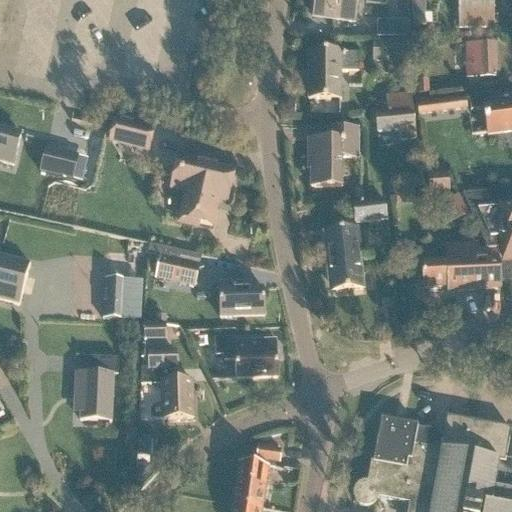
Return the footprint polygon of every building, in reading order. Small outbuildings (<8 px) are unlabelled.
[(316,0),(313,19),(353,24),(356,0),(316,0)] [(458,0),(459,30),(494,30),(493,0),(458,0)] [(424,4),(412,4),(414,28),(426,28),(425,17),(424,4)] [(377,25),(377,41),(393,40),(406,40),(406,24),(377,25)] [(373,43),(373,65),(389,64),(389,76),(408,76),(408,40),(406,40),(393,40),(393,43),(373,43)] [(495,80),(495,46),(465,47),(466,80),(495,80)] [(358,75),(358,57),(341,57),(341,54),(308,54),(308,102),(341,102),(341,75),(358,75)] [(428,84),(416,85),(417,99),(429,98),(428,84)] [(511,133),(511,106),(496,109),(495,95),(468,99),(470,113),(483,112),(486,137),(511,133)] [(387,98),(388,104),(375,106),(377,136),(399,133),(400,143),(416,141),(415,131),(411,103),(410,96),(387,98)] [(466,101),(417,107),(418,118),(467,112),(466,101)] [(152,134),(114,125),(109,143),(148,153),(152,134)] [(357,160),(357,131),(332,131),(332,143),(308,143),(308,163),(311,163),(311,190),(341,190),(341,160),(357,160)] [(0,132),(0,164),(13,168),(21,137),(0,132)] [(46,152),(41,175),(72,182),(77,159),(46,152)] [(227,204),(234,172),(178,159),(170,190),(186,194),(179,225),(195,229),(199,227),(211,229),(217,202),(227,204)] [(427,182),(428,196),(449,194),(447,180),(427,182)] [(511,193),(462,198),(486,253),(497,253),(498,262),(499,262),(501,283),(511,282),(511,193)] [(467,219),(459,200),(436,210),(444,229),(467,219)] [(384,203),(353,207),(355,226),(386,223),(384,203)] [(330,296),(363,292),(357,233),(324,236),(330,296)] [(497,253),(486,253),(476,254),(476,246),(444,248),(445,263),(422,264),(423,290),(446,289),(446,294),(501,291),(501,283),(499,262),(498,262),(497,253)] [(150,247),(148,257),(160,260),(155,281),(195,290),(202,259),(150,247)] [(0,258),(0,302),(19,308),(30,266),(0,258)] [(104,282),(102,322),(123,323),(125,283),(104,282)] [(250,292),(250,286),(218,287),(220,320),(264,319),(263,291),(250,292)] [(156,327),(156,324),(148,324),(143,324),(144,355),(148,355),(148,372),(141,372),(141,388),(161,387),(162,407),(154,407),(152,410),(152,420),(154,422),(162,422),(162,423),(193,422),(191,383),(173,384),(172,372),(175,371),(175,354),(159,355),(159,343),(166,343),(166,327),(156,327)] [(137,341),(123,341),(123,349),(137,350),(137,341)] [(233,341),(214,342),(215,359),(223,359),(224,364),(235,363),(236,382),(277,381),(275,342),(233,344),(233,341)] [(81,391),(80,423),(97,424),(97,421),(109,422),(109,425),(111,425),(113,370),(76,368),(75,392),(76,392),(77,390),(81,391)] [(511,511),(511,462),(505,462),(510,431),(446,420),(440,453),(414,448),(417,428),(381,422),(373,465),(371,465),(367,486),(363,486),(358,487),(355,491),(353,495),(353,500),(355,504),(359,508),(363,509),(368,509),(372,507),(375,504),(377,500),(418,508),(417,511),(511,511)] [(138,437),(137,458),(153,458),(154,438),(138,437)] [(238,465),(236,483),(232,509),(251,511),(261,511),(265,487),(267,470),(274,471),(275,464),(279,465),(281,453),(257,449),(254,467),(238,465)] [(137,473),(136,481),(141,485),(152,474),(143,465),(142,466),(137,471),(137,473)]
